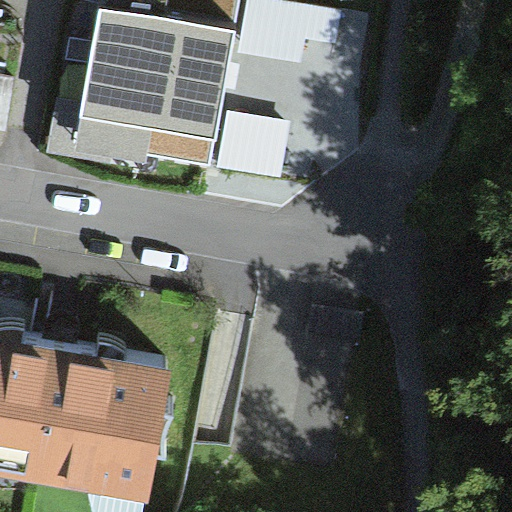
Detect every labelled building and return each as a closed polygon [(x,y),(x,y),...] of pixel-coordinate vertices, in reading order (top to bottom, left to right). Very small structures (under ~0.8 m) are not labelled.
[(107,0),(83,138),(205,159),(233,0),(107,0)] [(340,12),(273,0),(249,0),(240,49),(301,60),(306,37),(335,42),(340,12)] [(0,128),(5,130),(14,77),(0,74),(0,128)] [(290,123),(229,112),(219,165),(280,177),(290,123)] [(59,113),(53,160),(77,163),(82,116),(59,113)] [(0,452),(150,479),(158,430),(167,432),(173,399),(164,397),(171,357),(0,327),(0,452)]
